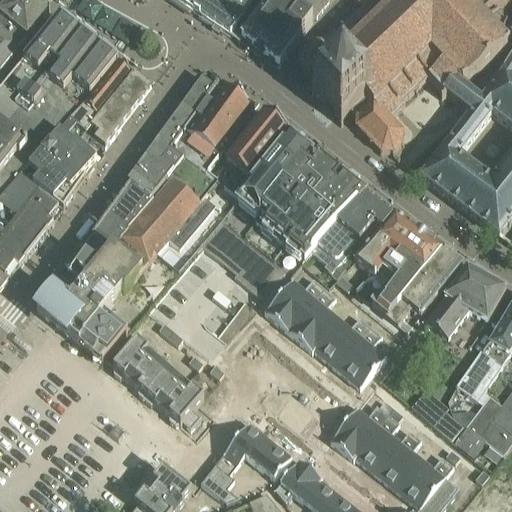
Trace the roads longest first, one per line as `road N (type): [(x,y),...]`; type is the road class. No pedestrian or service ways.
road 1 (residential): [(0,330),(208,56),(511,274)]
road 2 (residential): [(0,412),(45,355),(177,453),(202,448),(247,393),(313,454)]
